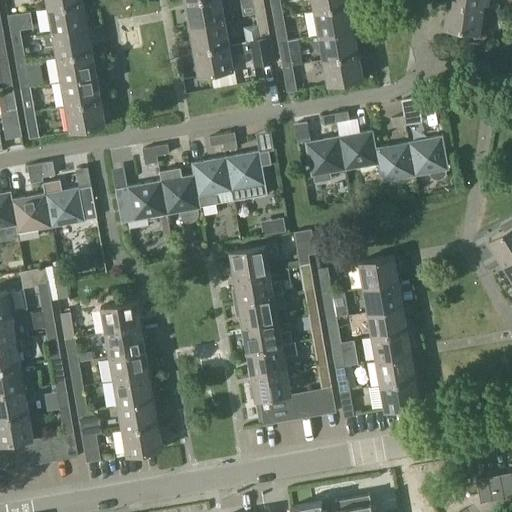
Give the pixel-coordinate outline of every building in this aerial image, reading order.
[(190,24),(225,17),(221,0),(189,0),(185,1),(190,24)] [(253,0),(255,12),(265,10),(263,0),(253,0)] [(270,0),(274,18),(283,16),(280,0),(270,0)] [(312,0),(315,10),(349,4),(348,0),(312,0)] [(53,30),(87,24),(83,1),(48,7),(53,30)] [(479,32),(483,7),(448,2),(444,27),(479,32)] [(319,33),(354,27),(349,4),(315,10),(319,33)] [(260,37),(269,35),(265,10),(255,12),(260,37)] [(12,37),(21,36),(17,12),(8,14),(12,37)] [(278,40),(288,39),(283,16),(274,18),(278,40)] [(225,17),(190,24),(194,49),(229,42),(225,17)] [(57,56),(92,50),(87,24),(53,30),(53,33),(46,35),(48,46),(55,45),(57,56)] [(323,59),(358,53),(354,27),(319,33),(323,59)] [(274,62),(269,35),(260,37),(249,39),(251,51),(254,65),(274,62)] [(17,63),(26,61),(21,36),(12,37),(17,63)] [(234,68),(231,55),(251,51),(249,39),(229,42),(194,49),(199,75),(234,68)] [(283,67),(292,65),(288,39),(278,40),(283,67)] [(61,79),(96,73),(92,50),(57,56),(61,79)] [(358,53),(323,59),(328,84),(363,77),(358,53)] [(0,69),(2,83),(12,81),(8,57),(0,58),(0,69)] [(21,86),(30,85),(26,61),(17,63),(21,86)] [(292,65),(283,67),(287,92),(297,90),(292,65)] [(66,105),(101,99),(96,73),(61,79),(66,105)] [(0,104),(1,110),(17,107),(12,81),(2,83),(4,94),(0,94),(0,104)] [(25,112),(35,110),(30,85),(21,86),(25,112)] [(401,99),(404,114),(405,124),(422,121),(417,96),(401,99)] [(101,99),(66,105),(70,130),(105,124),(101,99)] [(17,107),(1,110),(6,138),(22,135),(17,107)] [(35,110),(25,112),(30,138),(39,136),(35,110)] [(348,110),(335,112),(337,122),(349,119),(348,110)] [(322,115),(324,124),(337,122),(335,112),(322,115)] [(393,126),(405,124),(404,114),(392,117),(393,126)] [(360,131),(339,135),(345,169),(378,163),(375,146),(376,146),(373,129),(360,131)] [(233,131),(220,134),(222,143),(221,143),(223,149),(236,147),(233,131)] [(220,134),(207,136),(209,145),(221,143),(222,143),(220,134)] [(442,134),(408,140),(415,175),(429,172),(431,177),(435,179),(439,179),(444,176),(446,172),(446,169),(448,169),(449,169),(443,134),(442,134)] [(339,135),(305,141),(312,175),(313,174),(315,181),(331,178),(330,171),(345,169),(339,135)] [(376,146),(375,146),(378,163),(381,181),(415,175),(408,140),(376,146)] [(156,145),(157,155),(169,152),(168,143),(156,145)] [(158,162),(157,155),(156,145),(142,148),(146,164),(158,162)] [(259,149),(224,155),(231,190),(233,202),(268,195),(262,164),(271,163),(269,149),(260,151),(259,149)] [(192,161),(201,207),(218,204),(216,192),(231,190),(224,155),(192,161)] [(40,162),(42,172),(43,179),(55,177),(52,160),(40,162)] [(160,170),(161,179),(167,213),(179,211),(181,217),(186,222),(193,222),(198,218),(199,213),(199,207),(201,207),(192,161),(194,173),(178,176),(176,167),(160,170)] [(43,180),(43,179),(42,172),(40,162),(27,164),(31,182),(43,180)] [(80,167),(68,170),(71,185),(83,183),(80,167)] [(44,181),(45,192),(51,226),(85,220),(85,218),(97,216),(92,185),(80,187),(79,186),(63,188),(61,178),(44,181)] [(161,179),(115,187),(122,221),(167,213),(161,179)] [(19,232),(13,197),(11,190),(0,191),(0,227),(16,224),(18,232),(19,232)] [(19,232),(51,226),(45,192),(13,197),(19,232)] [(505,230),(488,240),(502,262),(511,256),(511,215),(500,223),(505,230)] [(257,235),(281,230),(279,216),(254,221),(257,235)] [(301,266),(311,264),(309,254),(316,252),(311,228),(294,231),(301,266)] [(235,277),(270,271),(267,256),(279,254),(277,242),(230,251),(235,277)] [(363,288),(399,282),(394,255),(359,261),(363,288)] [(511,256),(502,262),(511,278),(511,256)] [(43,310),(53,308),(51,296),(59,294),(54,264),(20,271),(23,287),(38,284),(43,310)] [(305,290),(315,289),(311,264),(301,266),(305,290)] [(293,266),(274,268),(276,279),(295,276),(293,266)] [(323,295),(333,293),(328,266),(318,268),(323,295)] [(236,287),(232,288),(234,302),(285,294),(283,282),(272,283),(270,271),(235,277),(236,287)] [(368,312),(403,306),(399,282),(363,288),(368,312)] [(0,317),(12,315),(8,289),(0,290),(0,317)] [(309,316),(319,314),(315,289),(305,290),(309,316)] [(327,320),(337,318),(333,293),(323,295),(327,320)] [(285,294),(234,302),(237,318),(242,317),(243,326),(278,321),(277,310),(288,308),(285,294)] [(105,330),(141,324),(136,299),(101,306),(105,330)] [(372,336),(407,330),(403,306),(368,312),(372,336)] [(47,334),(57,333),(53,308),(43,310),(47,334)] [(65,337),(75,336),(70,311),(61,313),(65,337)] [(313,339),(323,338),(319,314),(309,316),(313,339)] [(0,342),(16,340),(12,315),(0,317),(0,342)] [(331,344),(341,342),(337,318),(327,320),(331,344)] [(278,321),(243,326),(247,350),(283,344),(294,343),(292,330),(280,332),(278,321)] [(110,355),(145,348),(141,324),(105,330),(110,355)] [(376,360),(411,354),(407,330),(372,336),(376,360)] [(51,358),(61,356),(57,333),(47,334),(51,358)] [(69,361),(79,360),(75,336),(65,337),(69,361)] [(323,338),(313,339),(317,363),(327,361),(323,338)] [(16,340),(0,342),(0,366),(21,363),(19,351),(23,351),(21,339),(16,340)] [(283,344),(247,350),(251,373),(287,368),(285,356),(298,354),(296,342),(294,343),(283,344)] [(336,367),(345,366),(341,342),(331,344),(336,367)] [(114,380),(149,374),(145,348),(110,355),(114,380)] [(381,386),(416,380),(411,354),(376,360),(381,386)] [(55,382),(65,380),(61,356),(51,358),(55,382)] [(73,387),(84,385),(79,360),(69,361),(73,387)] [(322,388),(331,386),(327,361),(317,363),(322,388)] [(0,391),(25,387),(21,363),(0,366),(0,391)] [(340,394),(350,392),(345,366),(336,367),(340,394)] [(253,385),(249,385),(251,399),(256,398),(256,399),(259,399),(271,396),(283,394),(291,393),(287,368),(252,373),(253,385)] [(118,404),(154,398),(149,374),(114,380),(118,404)] [(59,407),(70,405),(65,380),(55,382),(59,407)] [(416,380),(381,386),(385,409),(420,403),(416,380)] [(78,411),(88,409),(84,385),(73,387),(78,411)] [(321,388),(325,413),(336,411),(332,386),(331,386),(322,388),(321,388)] [(0,416),(29,412),(25,387),(0,391),(0,416)] [(312,415),(325,413),(321,388),(308,390),(312,415)] [(300,417),(312,415),(308,390),(296,392),(300,417)] [(287,419),(300,417),(296,392),(291,393),(283,394),(287,419)] [(350,392),(340,394),(344,417),(354,415),(350,392)] [(275,422),(287,419),(283,394),(271,396),(275,422)] [(264,424),(275,422),(271,396),(259,399),(264,424)] [(122,428),(158,422),(154,398),(118,404),(122,428)] [(82,435),(92,433),(88,409),(78,411),(82,435)] [(0,443),(1,443),(12,441),(24,439),(33,438),(29,412),(0,416),(0,443)] [(158,422),(122,428),(127,454),(162,448),(158,422)] [(62,433),(66,458),(78,456),(74,431),(64,432),(62,433)] [(53,460),(66,458),(62,433),(49,435),(53,460)] [(92,433),(82,435),(86,461),(101,459),(96,433),(92,434),(92,433)] [(36,437),(40,463),(53,460),(49,435),(36,437)] [(33,438),(24,439),(29,464),(40,463),(36,437),(33,438)] [(24,439),(12,441),(16,467),(29,464),(24,439)] [(12,441),(1,443),(6,469),(16,467),(12,441)] [(511,471),(477,478),(481,501),(511,494),(511,471)] [(375,511),(373,498),(372,491),(370,492),(370,493),(339,499),(339,497),(337,498),(339,510),(328,511),(324,511),(323,502),(324,502),(324,500),(296,505),(292,505),(293,507),(294,507),(294,511),(268,511),(268,509),(252,511),(375,511)]
